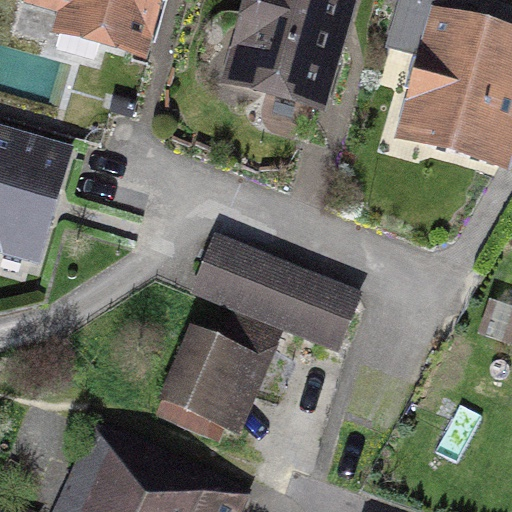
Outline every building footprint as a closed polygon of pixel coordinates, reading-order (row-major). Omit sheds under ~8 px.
[(88,35),(139,50),(152,0),(44,0),(94,14),(88,35)] [(254,0),(242,45),(261,51),(252,84),(317,103),(346,0),(254,0)] [(429,57),(417,98),(436,104),(426,140),(500,161),(511,119),(511,41),(444,22),(450,3),(440,0),(403,0),(391,45),(429,57)] [(0,244),(33,254),(61,157),(0,139),(0,244)] [(224,307),(246,251),(217,239),(194,295),(224,307)] [(246,251),(224,307),(251,318),(274,262),(246,251)] [(274,262),(251,318),(279,329),(302,273),(274,262)] [(302,273),(279,329),(307,340),(330,284),(302,273)] [(336,352),(359,296),(330,284),(307,340),(336,352)] [(234,390),(241,393),(254,363),(194,337),(158,418),(212,439),(234,390)] [(142,511),(166,456),(122,436),(88,511),(142,511)] [(142,511),(196,511),(212,476),(166,456),(142,511)]
